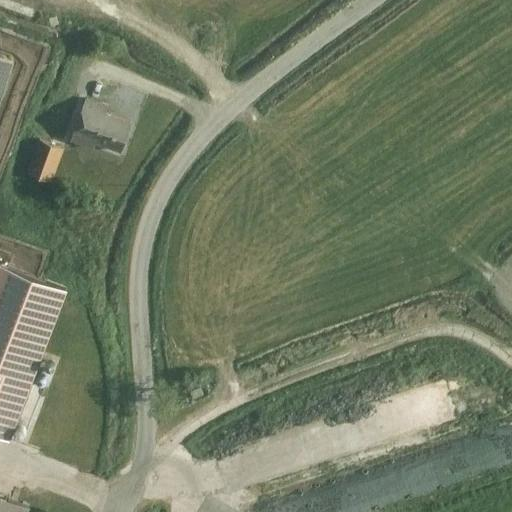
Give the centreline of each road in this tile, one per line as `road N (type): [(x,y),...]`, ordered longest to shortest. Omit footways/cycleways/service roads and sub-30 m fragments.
road 1 (unclassified): [(123,511),(149,437),(139,311),(150,222),(203,134),(378,0)]
road 2 (track): [(511,361),(451,334),(394,340),(243,399),(197,423),(141,471)]
road 3 (track): [(125,507),(0,457)]
